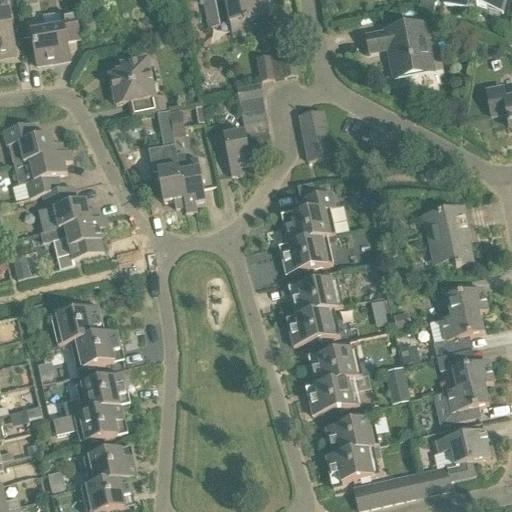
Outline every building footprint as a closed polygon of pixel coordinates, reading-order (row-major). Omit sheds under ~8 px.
[(275,17),(271,0),(203,0),(210,30),(221,28),(217,4),(226,2),(234,40),(253,36),(250,22),(275,17)] [(444,0),(443,5),(468,13),(470,5),(485,10),(502,15),(503,16),(508,0),(444,0)] [(10,13),(0,14),(0,58),(16,56),(10,13)] [(81,37),(82,36),(79,16),(61,19),(62,27),(32,32),(38,70),(70,65),(67,45),(82,42),(81,37)] [(93,19),(82,21),(84,36),(95,34),(93,19)] [(424,29),(367,40),(370,55),(391,51),(396,78),(392,79),(392,80),(436,71),(435,70),(432,71),(424,29)] [(286,81),(298,79),(294,56),(282,58),(286,81)] [(286,81),(282,58),(270,60),(274,83),(286,81)] [(274,84),(274,83),(270,60),(258,62),(262,85),(274,84)] [(156,99),(155,100),(147,61),(121,66),(123,74),(111,77),(117,108),(129,105),(132,120),(159,114),(156,99)] [(240,104),(263,99),(261,88),(237,93),(240,104)] [(511,100),(508,101),(505,88),(486,92),(492,122),(509,119),(511,131),(511,100)] [(242,116),(265,111),(263,99),(240,104),(242,116)] [(203,110),(196,111),(200,126),(206,125),(203,110)] [(244,128),(268,124),(265,111),(242,116),(244,128)] [(183,114),(171,116),(175,139),(187,137),(183,114)] [(161,129),(172,127),(170,115),(159,117),(161,129)] [(324,115),(300,119),(302,130),(326,125),(324,115)] [(246,140),(270,136),(268,124),(244,128),(246,135),(246,140)] [(326,125),(302,130),(304,141),(328,136),(326,125)] [(66,157),(65,155),(63,146),(55,148),(52,138),(39,141),(36,127),(4,135),(8,150),(10,149),(15,170),(31,166),(31,165),(66,157)] [(224,139),(232,180),(243,178),(241,170),(252,168),(251,164),(274,159),(272,147),(249,152),(246,140),(246,135),(224,139)] [(272,147),(270,136),(246,140),(249,152),(272,147)] [(328,136),(304,141),(307,153),(330,148),(328,136)] [(330,148),(307,153),(309,165),(333,160),(330,148)] [(180,170),(178,157),(177,157),(176,149),(151,154),(155,174),(158,173),(164,206),(175,204),(176,212),(186,210),(179,170),(180,170)] [(31,202),(42,200),(76,192),(75,190),(63,193),(60,179),(68,177),(65,167),(74,165),(71,154),(65,155),(66,157),(31,165),(31,166),(15,170),(19,188),(26,186),(30,201),(31,202)] [(207,204),(199,161),(187,163),(185,156),(178,157),(180,170),(179,170),(186,210),(187,216),(198,214),(196,206),(207,204)] [(314,187),(299,191),(301,200),(316,197),(314,187)] [(65,230),(100,223),(100,221),(98,212),(90,214),(87,204),(79,206),(76,192),(42,200),(46,215),(56,212),(58,224),(51,226),(52,234),(41,236),(42,238),(43,237),(66,232),(65,230)] [(290,248),(336,238),(331,213),(337,212),(334,195),(300,202),(303,217),(292,219),(294,229),(286,231),(290,248)] [(465,211),(416,222),(416,223),(424,222),(434,270),(441,268),(441,267),(455,264),(457,272),(475,268),(475,267),(474,267),(469,245),(472,244),(465,211)] [(100,233),(108,231),(106,220),(100,221),(100,223),(65,230),(66,232),(43,237),(42,238),(44,247),(66,242),(72,264),(105,256),(102,243),(103,243),(100,233)] [(381,238),(398,236),(396,223),(379,225),(381,238)] [(327,240),(336,238),(290,248),(292,257),(283,259),(287,278),(333,267),(329,247),(327,240)] [(336,238),(327,240),(329,247),(338,245),(336,238)] [(31,280),(25,255),(12,258),(18,283),(31,280)] [(7,261),(0,262),(0,275),(9,273),(7,261)] [(466,270),(457,272),(459,280),(468,278),(466,270)] [(335,313),(344,311),(337,283),(299,291),(301,301),(293,303),(297,321),(335,313)] [(452,322),(479,316),(489,314),(484,293),(438,303),(440,313),(450,311),(452,322)] [(388,303),(383,304),(385,317),(391,316),(388,303)] [(372,306),(375,323),(386,320),(385,317),(383,304),(372,306)] [(98,308),(97,308),(98,311),(52,323),(58,350),(118,336),(118,335),(105,338),(98,308)] [(294,350),(340,339),(335,313),(297,321),(298,330),(290,332),(294,350)] [(409,316),(394,319),(397,332),(412,329),(409,316)] [(463,342),(484,337),(479,316),(452,322),(429,327),(434,348),(435,348),(438,362),(473,354),(473,352),(466,354),(463,342)] [(118,336),(58,350),(58,351),(72,348),(78,374),(115,365),(113,355),(122,353),(118,336)] [(401,354),(404,368),(421,365),(418,351),(401,354)] [(357,352),(320,360),(319,361),(321,370),(312,372),(316,390),(354,381),(363,380),(357,352)] [(490,365),(444,375),(446,385),(456,383),(458,394),(485,389),(495,386),(490,365)] [(41,373),(45,389),(56,386),(52,370),(41,373)] [(389,374),(391,386),(401,384),(398,372),(389,374)] [(75,420),(121,409),(119,399),(128,397),(124,379),(78,390),(81,404),(65,408),(68,420),(75,419),(75,420)] [(361,409),(356,389),(354,381),(316,390),(318,399),(309,401),(314,419),(361,409)] [(458,394),(449,397),(434,400),(441,430),(459,426),(459,424),(482,419),(480,411),(490,409),(485,389),(458,394)] [(128,436),(121,409),(75,420),(75,419),(68,420),(54,423),(58,439),(78,434),(81,447),(128,436)] [(8,410),(0,411),(0,419),(9,417),(8,410)] [(28,413),(30,425),(34,422),(43,420),(41,410),(28,413)] [(380,449),(374,422),(327,432),(332,459),(327,461),(380,449)] [(452,455),(456,469),(473,465),(491,461),(485,434),(437,445),(440,458),(452,455)] [(38,447),(28,450),(29,457),(40,455),(38,447)] [(380,449),(327,461),(331,479),(340,477),(342,487),(380,478),(374,451),(381,450),(380,449)] [(127,472),(135,470),(131,451),(85,463),(91,488),(81,490),(82,492),(129,480),(127,472)] [(456,469),(448,471),(437,474),(442,496),(453,494),(451,485),(476,480),(473,465),(456,469)] [(424,476),(429,499),(442,496),(437,474),(424,476)] [(412,479),(417,502),(429,499),(424,476),(412,479)] [(401,482),(406,504),(417,502),(412,479),(401,482)] [(129,480),(82,492),(86,511),(117,511),(126,510),(124,500),(133,498),(129,480)] [(389,484),(394,507),(406,504),(401,482),(389,484)] [(378,487),(383,509),(394,507),(389,484),(378,487)] [(366,489),(371,511),(383,509),(378,487),(366,489)] [(366,489),(354,492),(358,511),(371,511),(366,489)] [(3,490),(0,490),(0,511),(6,511),(7,511),(8,511),(19,509),(17,502),(6,505),(3,490)]
